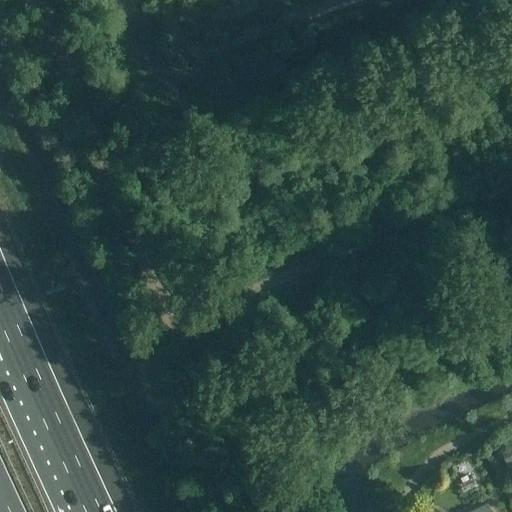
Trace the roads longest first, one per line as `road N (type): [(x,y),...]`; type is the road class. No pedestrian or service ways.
road 1 (unclassified): [(165,304),(191,312),(511,182)]
road 2 (unclassified): [(165,304),(146,278),(39,0)]
road 3 (motorway): [(78,511),(6,358)]
